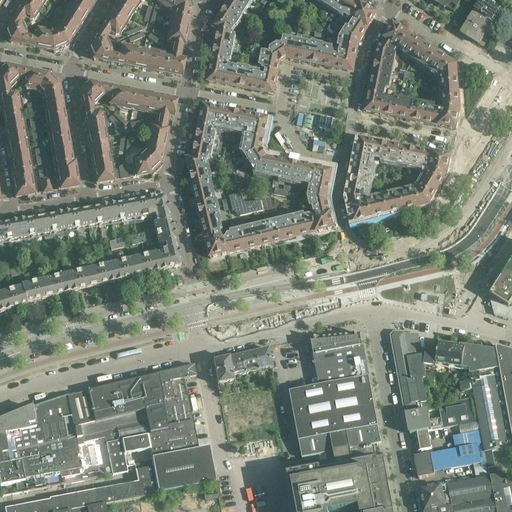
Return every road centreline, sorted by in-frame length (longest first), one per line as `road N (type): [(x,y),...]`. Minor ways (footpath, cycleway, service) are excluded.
road 1 (unclassified): [(0,402),(201,346)]
road 2 (unclassified): [(409,511),(371,308)]
road 3 (tertiary): [(0,359),(197,308)]
road 4 (unclassified): [(201,346),(371,308)]
road 5 (tertiary): [(364,267),(442,244),(501,174)]
road 6 (tertiary): [(197,308),(351,270)]
road 7 (unclassified): [(237,474),(223,461),(201,346)]
road 8 (residential): [(503,74),(390,10)]
road 9 (residential): [(86,198),(70,70)]
road 10 (residential): [(197,308),(170,182)]
road 11 (residential): [(350,124),(365,50),(390,10)]
